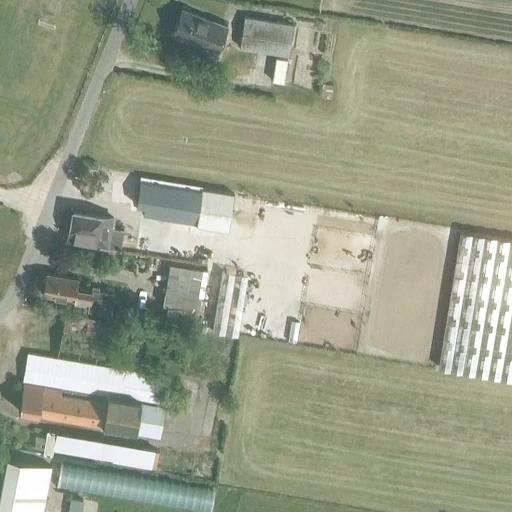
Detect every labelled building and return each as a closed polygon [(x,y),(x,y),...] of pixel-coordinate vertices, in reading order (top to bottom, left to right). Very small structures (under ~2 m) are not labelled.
[(173,34),(202,45),(217,51),(227,25),(212,20),(182,8),(183,8),(181,8),(171,34),(173,34)] [(288,55),(293,24),(244,16),(239,46),(288,55)] [(274,78),(285,79),(287,58),(276,57),(274,78)] [(140,181),(106,175),(101,174),(97,199),(131,204),(130,211),(141,214),(135,252),(170,257),(207,263),(222,265),(234,194),(202,189),(201,190),(147,182),(148,178),(140,177),(140,181)] [(511,238),(436,226),(234,193),(234,194),(222,265),(211,330),(511,379),(511,238)] [(123,229),(111,227),(113,218),(73,211),(68,241),(108,247),(120,249),(123,229)] [(202,296),(206,269),(207,263),(170,257),(161,304),(166,305),(164,321),(195,327),(200,296),(202,296)] [(42,279),(41,287),(43,288),(42,293),(58,296),(58,295),(73,298),(89,300),(87,310),(111,314),(115,292),(91,289),(75,286),(77,278),(61,276),(46,273),(45,277),(45,278),(42,279)] [(112,366),(119,324),(63,314),(59,340),(57,357),(43,355),(28,353),(25,365),(23,381),(20,398),(18,410),(102,424),(101,425),(135,430),(159,435),(168,376),(112,366)] [(36,435),(34,447),(43,449),(42,455),(52,457),(53,451),(152,467),(155,449),(56,432),(56,430),(47,428),(45,437),(36,435)] [(41,511),(46,490),(50,465),(7,457),(0,491),(0,511),(41,511)] [(62,463),(58,486),(212,510),(216,487),(62,463)] [(96,511),(99,502),(73,496),(69,511),(96,511)]
